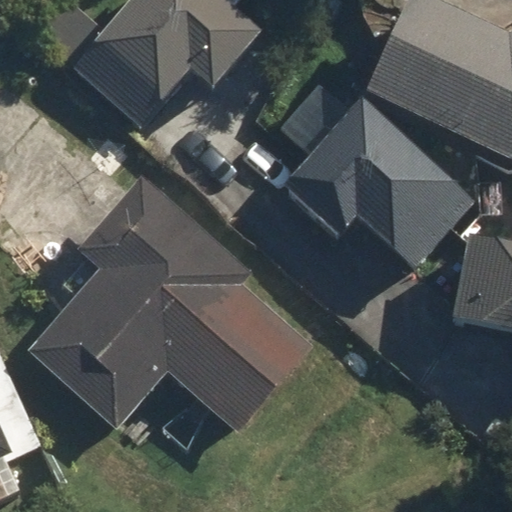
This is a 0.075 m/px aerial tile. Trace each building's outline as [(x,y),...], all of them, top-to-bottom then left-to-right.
[(132,151),(172,98),(201,119),(254,47),(190,0),(121,0),(102,26),(53,92),(132,151)] [(338,112),(496,183),(511,173),(511,36),(484,52),(385,8),(338,112)] [(298,165),(273,196),(265,206),(333,260),(341,249),(398,295),(461,216),(312,98),(274,145),(298,165)] [(297,363),(222,304),(233,289),(120,201),(62,274),(81,289),(12,376),(107,451),(150,396),(225,454),(297,363)] [(511,384),(511,258),(444,252),(436,343),(502,349),(499,383),(511,384)] [(0,511),(24,500),(4,462),(0,453),(0,511)]
